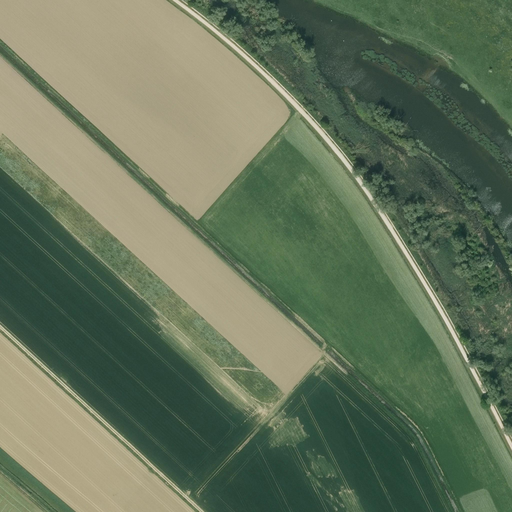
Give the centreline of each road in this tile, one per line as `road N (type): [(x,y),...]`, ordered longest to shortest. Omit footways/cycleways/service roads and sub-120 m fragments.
road 1 (track): [(175,0),(289,98),(360,180),(511,446)]
road 2 (track): [(0,327),(155,469),(125,511)]
